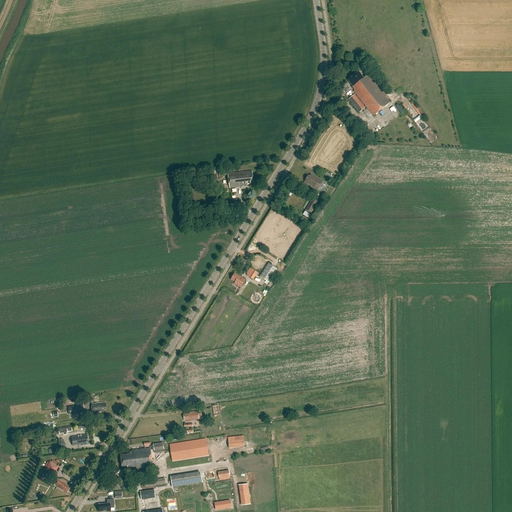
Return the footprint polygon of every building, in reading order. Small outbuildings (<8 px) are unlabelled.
[(374,116),(391,103),(368,75),(364,78),(359,72),(348,80),(353,87),(351,88),(366,106),(365,107),(355,94),(349,99),(359,113),(367,107),(374,116)] [(254,183),(252,171),(228,174),(230,188),(244,186),(244,185),(248,185),(248,184),(249,184),(249,183),(254,183)] [(318,191),(323,182),(311,174),(309,177),(308,176),(304,182),(318,191)] [(313,199),(306,210),(313,214),(319,204),(317,203),(318,202),(313,199)] [(269,283),(278,269),(270,263),(260,277),(269,283)] [(253,270),(249,277),(253,280),(258,273),(253,270)] [(242,284),(245,280),(234,274),(233,275),(232,276),(232,277),(230,280),(237,283),(236,285),(240,287),(242,284)] [(104,410),(106,410),(105,403),(91,404),(92,413),(104,412),(104,410)] [(68,415),(83,413),(82,405),(68,407),(68,415)] [(199,414),(198,411),(185,413),(185,415),(184,415),(185,422),(192,421),(192,420),(199,419),(202,418),(202,413),(199,414)] [(55,421),(57,429),(73,426),(72,419),(70,420),(70,421),(62,422),(61,420),(55,421)] [(63,434),(63,436),(67,435),(67,433),(72,432),(71,427),(58,429),(59,434),(63,434)] [(86,442),(87,441),(87,435),(71,437),(72,445),(87,444),(86,442)] [(163,443),(153,444),(153,445),(151,446),(152,450),(154,450),(154,451),(164,450),(163,443)] [(129,471),(153,468),(151,448),(132,451),(132,452),(128,452),(128,455),(121,456),(123,467),(128,466),(129,471)] [(50,463),(46,470),(53,475),(58,467),(50,463)] [(201,472),(171,477),(173,488),(202,483),(201,472)] [(165,478),(142,482),(142,488),(166,484),(165,478)] [(67,492),(70,488),(66,486),(66,485),(57,480),(54,485),(63,491),(63,490),(67,492)] [(154,489),(140,491),(142,500),(156,498),(154,489)] [(110,508),(114,508),(113,499),(107,500),(107,504),(98,504),(99,508),(98,508),(98,510),(99,511),(98,511),(99,511),(106,511),(110,511),(110,508)]
